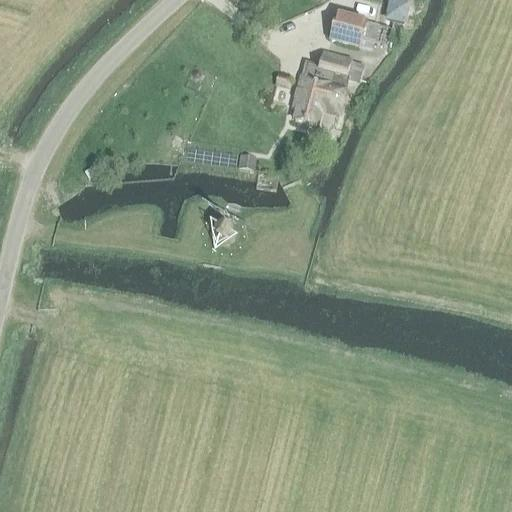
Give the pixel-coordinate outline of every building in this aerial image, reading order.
[(364,23),(335,16),(328,42),(358,49),(360,39),(373,43),(377,28),(364,25),(364,23)] [(301,80),(293,112),(297,113),(295,124),(316,129),(320,113),(339,117),(347,83),(356,85),(361,67),(349,64),(350,63),(322,56),(319,71),(307,69),(304,81),(301,80)] [(279,77),(276,86),(290,89),(292,81),(279,77)] [(254,159),(240,157),(238,170),(252,172),(254,159)] [(212,235),(218,245),(224,246),(232,242),(234,233),(230,226),(223,224),(214,229),(212,235)]
